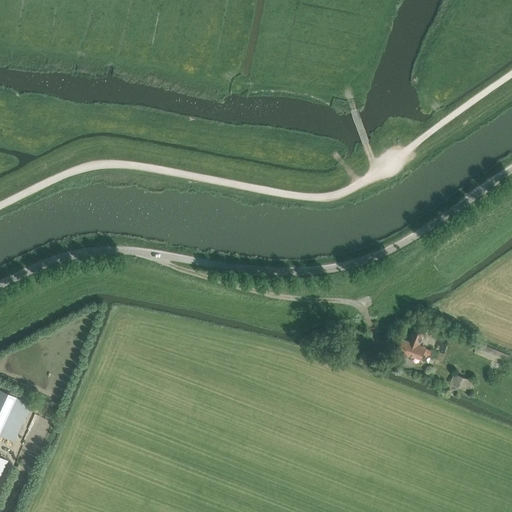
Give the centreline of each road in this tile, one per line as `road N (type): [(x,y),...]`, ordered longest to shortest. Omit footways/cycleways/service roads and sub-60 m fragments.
road 1 (track): [(0,207),(68,174),(112,164),(328,196),(378,172),(511,75)]
road 2 (unclassified): [(0,287),(87,251),(294,272),(356,262),(412,240),(511,170)]
